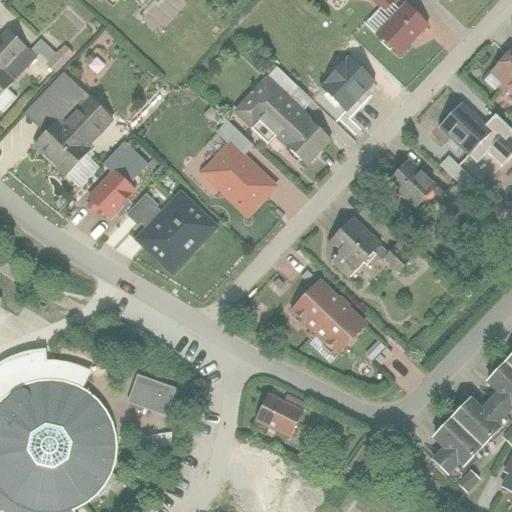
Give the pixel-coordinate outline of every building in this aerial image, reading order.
[(364,0),(368,3),(352,19),(386,51),(417,19),(397,0),(364,0)] [(313,44),(288,67),(301,81),(328,56),(319,48),(336,32),(322,18),(304,35),(313,44)] [(0,72),(18,55),(0,37),(0,72)] [(511,53),(511,49),(500,39),(475,67),(489,80),(511,53)] [(358,76),(330,50),(328,56),(301,81),(330,107),(358,76)] [(503,93),(511,83),(511,53),(489,80),(503,93)] [(248,118),(289,160),(324,126),(262,62),(216,106),(238,128),(248,118)] [(157,99),(176,114),(194,90),(175,75),(157,99)] [(511,83),(503,93),(511,101),(511,83)] [(71,146),(97,114),(74,95),(49,125),(39,117),(16,144),(56,176),(77,151),(71,146)] [(450,95),(423,123),(451,150),(478,122),(450,95)] [(499,141),(489,131),(479,142),(489,151),(499,141)] [(260,179),(217,138),(190,165),(233,207),(260,179)] [(397,152),(370,179),(396,205),(422,178),(397,152)] [(95,212),(121,184),(98,164),(73,192),(95,212)] [(157,269),(202,222),(163,185),(118,232),(157,269)] [(340,212),(315,241),(323,248),(317,255),(336,271),(366,235),(340,212)] [(327,296),(306,276),(275,309),(296,328),(327,296)] [(296,328),(320,351),(351,319),(327,296),(296,328)] [(511,336),(509,334),(491,354),(511,373),(511,336)] [(511,397),(511,373),(491,354),(472,373),(484,384),(473,395),(489,410),(500,399),(505,404),(511,397)] [(57,496),(68,490),(77,483),(85,474),(91,464),(95,453),(96,441),(95,429),(92,418),(87,407),(86,407),(79,398),(70,390),(63,386),(74,365),(53,357),(43,356),(31,356),(20,357),(10,359),(0,363),(0,511),(62,511),(59,503),(60,502),(57,496)] [(153,405),(163,377),(121,363),(112,391),(153,405)] [(289,407),(254,389),(241,417),(275,434),(289,407)] [(467,402),(455,391),(436,411),(469,443),(488,422),(483,417),(489,410),(473,395),(467,402)] [(469,443),(436,411),(417,431),(428,441),(418,453),(434,468),(445,456),(450,462),(469,443)] [(511,419),(504,412),(499,417),(508,427),(511,422),(511,419)] [(499,417),(493,423),(503,432),(508,427),(499,417)] [(493,423),(488,428),(498,437),(503,432),(493,423)] [(511,494),(511,446),(505,442),(484,479),(511,495),(511,494)] [(453,465),(448,470),(457,480),(463,474),(453,465)] [(448,470),(442,476),(452,485),(457,480),(448,470)] [(284,511),(285,511),(228,482),(213,511),(284,511)]
